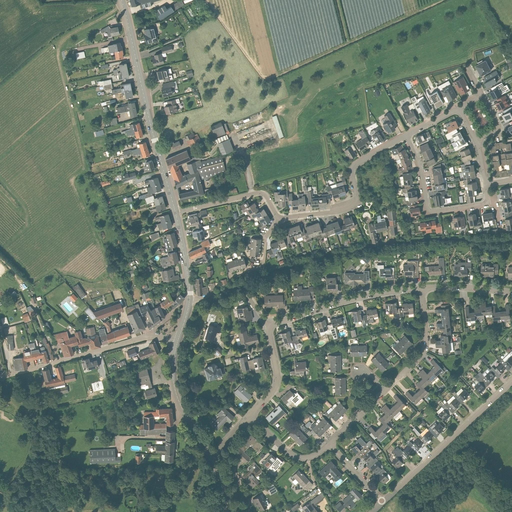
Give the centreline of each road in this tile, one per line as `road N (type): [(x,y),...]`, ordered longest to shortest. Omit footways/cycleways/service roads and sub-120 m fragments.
road 1 (residential): [(189,300),(392,242),(511,239)]
road 2 (track): [(206,0),(264,79),(415,13)]
road 3 (secondary): [(175,212),(121,0)]
road 4 (tertiary): [(0,376),(145,336),(177,341)]
road 5 (tertiary): [(382,502),(511,381)]
road 6 (residential): [(280,220),(351,207),(353,167),(406,135)]
road 7 (residential): [(269,325),(358,297),(421,288)]
road 8 (residential): [(485,184),(483,203),(428,210),(406,135)]
road 9 (secondary): [(209,456),(175,393),(177,341)]
road 10 (residential): [(280,220),(259,192),(175,212)]
